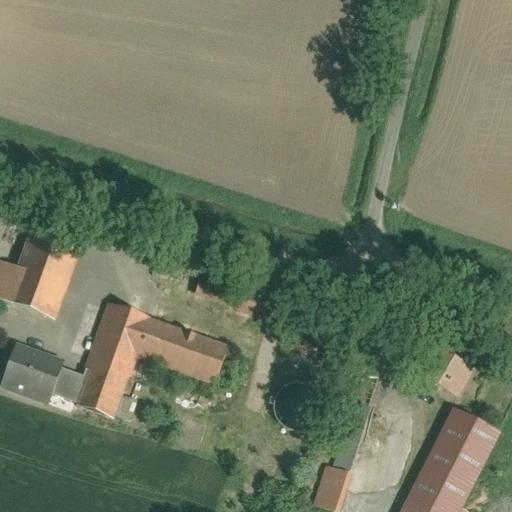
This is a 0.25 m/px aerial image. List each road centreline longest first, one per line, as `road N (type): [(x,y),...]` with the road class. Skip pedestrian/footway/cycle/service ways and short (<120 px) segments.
road 1 (residential): [(367,247),(331,265),(290,265),(0,171)]
road 2 (unclassified): [(367,247),(423,0)]
road 3 (residential): [(511,297),(367,247)]
